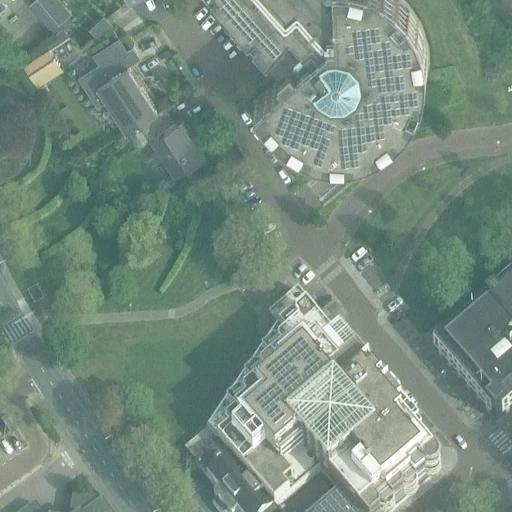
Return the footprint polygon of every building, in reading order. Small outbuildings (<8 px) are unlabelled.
[(37,0),(34,0),(29,5),(53,34),(61,28),(58,25),(37,0)] [(37,0),(58,25),(68,16),(71,13),(60,0),(37,0)] [(219,0),(263,49),(280,68),(278,71),(283,77),(253,103),(272,124),(284,136),(299,145),(314,151),(331,154),(348,153),(365,150),(380,143),(394,133),(406,121),(415,107),(422,92),(425,76),(425,59),(422,43),(416,27),(407,13),(396,0),(394,0),(219,0)] [(68,16),(58,25),(61,28),(62,30),(73,21),(68,16)] [(53,34),(45,41),(50,49),(68,37),(62,30),(61,28),(53,34)] [(99,63),(78,77),(97,106),(105,100),(126,132),(128,130),(138,123),(141,127),(166,110),(164,107),(157,112),(127,66),(139,58),(132,46),(127,49),(121,52),(113,40),(93,54),(99,63)] [(49,49),(22,66),(33,82),(59,65),(49,49)] [(166,110),(141,127),(149,139),(174,177),(205,157),(180,119),(175,123),(166,110)] [(138,123),(128,130),(138,146),(149,139),(141,127),(138,123)] [(511,338),(511,280),(484,305),(511,338)] [(276,330),(247,372),(273,401),(336,350),(312,322),(318,317),(297,293),(267,319),(276,330)] [(494,423),(511,407),(511,338),(484,305),(432,349),(494,423)] [(336,350),(273,401),(264,408),(272,418),(351,511),(391,511),(439,470),(405,430),(411,425),(388,399),(382,404),(377,398),(382,394),(374,384),(369,388),(364,382),(370,377),(348,352),(342,357),(336,350)] [(217,445),(264,408),(273,401),(247,372),(207,431),(183,451),(193,463),(217,445)] [(273,511),(351,511),(272,418),(264,408),(217,445),(227,457),(273,511)] [(273,511),(227,457),(217,445),(193,463),(219,493),(213,498),(216,502),(211,506),(216,511),(273,511)] [(22,511),(104,511),(98,503),(69,499),(67,511),(36,511),(32,506),(22,511)]
